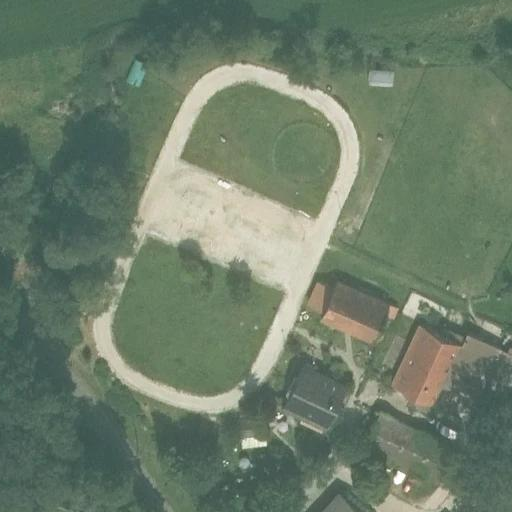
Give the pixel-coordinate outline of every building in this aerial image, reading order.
[(369,68),(369,82),(393,82),(393,68),(369,68)] [(316,279),(307,301),(319,305),(328,283),(316,279)] [(371,343),(388,302),(336,282),(320,322),(371,343)] [(461,344),(414,322),(385,383),(480,428),(511,360),(511,352),(467,331),(461,344)] [(326,425),(345,383),(299,362),(280,405),(326,425)] [(450,439),(378,410),(362,448),(434,478),(450,439)] [(264,435),(262,416),(237,418),(238,437),(264,435)] [(360,511),(336,490),(316,511),(360,511)] [(444,511),(440,507),(435,511),(511,511),(511,496),(496,511),(444,511)]
